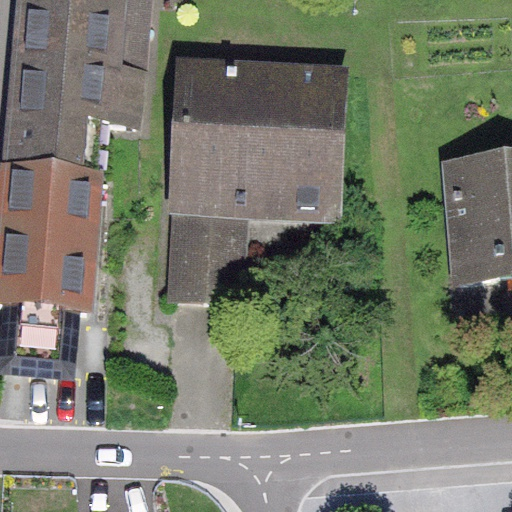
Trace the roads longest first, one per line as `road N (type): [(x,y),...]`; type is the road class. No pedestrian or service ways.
road 1 (residential): [(261,457),(0,450)]
road 2 (residential): [(261,457),(511,437)]
